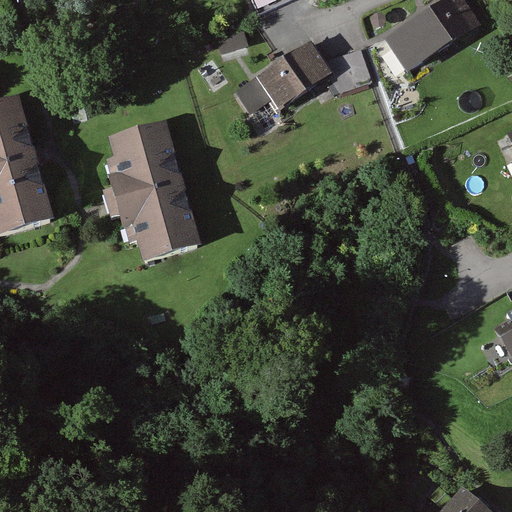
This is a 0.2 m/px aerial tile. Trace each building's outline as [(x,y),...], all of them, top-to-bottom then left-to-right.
[(482,31),(462,2),(396,48),(416,77),(482,31)] [(216,40),(221,54),(248,46),(244,32),(216,40)] [(329,66),(315,46),(241,98),(255,118),(272,106),(281,118),(333,83),(345,100),(374,89),(362,54),(329,66)] [(58,228),(23,106),(0,112),(0,241),(1,244),(58,228)] [(205,253),(170,130),(114,146),(120,167),(110,169),(132,250),(143,247),(149,269),(205,253)] [(484,511),(468,497),(453,511),(484,511)]
